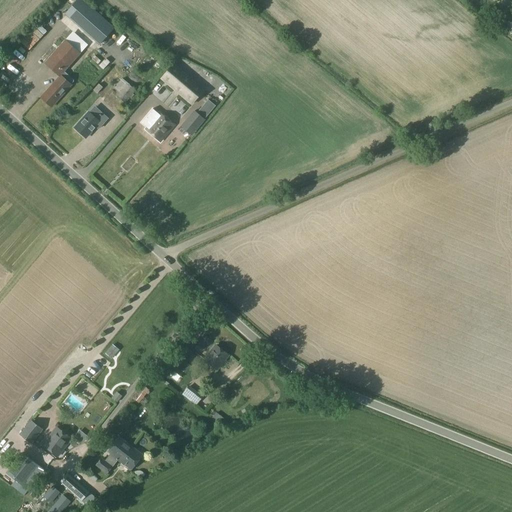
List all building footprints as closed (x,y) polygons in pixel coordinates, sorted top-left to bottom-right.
[(101,45),(115,28),(82,0),(77,0),(65,14),(101,45)] [(43,24),(47,29),(56,23),(53,18),(43,24)] [(65,40),(65,39),(43,63),(59,77),(40,98),(51,107),(71,85),(70,85),(73,82),(73,80),(65,72),(81,54),(86,48),(70,35),(65,40)] [(117,47),(124,49),(126,43),(119,40),(117,47)] [(131,60),(137,54),(131,48),(125,55),(131,60)] [(0,77),(13,89),(22,79),(7,64),(0,71),(0,77)] [(161,78),(192,104),(204,90),(173,64),(161,78)] [(104,84),(108,87),(114,79),(110,76),(104,84)] [(153,93),(158,86),(153,82),(147,89),(153,93)] [(93,90),(97,94),(103,87),(98,84),(93,90)] [(120,101),(129,92),(122,85),(113,94),(120,101)] [(205,95),(209,97),(214,89),(210,87),(205,95)] [(89,112),(74,128),(85,138),(96,127),(98,129),(108,119),(99,111),(94,117),(89,112)] [(193,127),(200,119),(192,112),(185,120),(193,127)] [(160,142),(174,125),(159,113),(146,130),(160,142)] [(198,121),(189,134),(195,138),(204,125),(198,121)] [(164,153),(170,157),(175,148),(169,145),(164,153)] [(176,369),(184,358),(180,356),(185,348),(178,343),(164,360),(176,369)] [(216,370),(228,355),(215,345),(204,360),(216,370)] [(112,346),(105,355),(111,360),(118,351),(112,346)] [(163,362),(157,370),(163,375),(169,366),(163,362)] [(139,404),(149,390),(144,387),(134,400),(139,404)] [(61,407),(73,416),(78,409),(66,400),(61,407)] [(30,442),(42,430),(31,420),(20,433),(30,442)] [(58,457),(71,439),(56,427),(42,445),(58,457)] [(131,470),(142,456),(118,437),(107,451),(110,454),(105,461),(101,458),(95,466),(107,475),(118,460),(131,470)] [(22,486),(37,466),(21,453),(6,473),(22,486)] [(45,478),(50,471),(42,464),(36,472),(45,478)] [(87,506),(95,497),(80,485),(67,473),(59,483),(87,506)] [(52,503),(59,493),(51,486),(44,496),(52,503)] [(62,511),(71,502),(62,495),(47,511),(62,511)]
